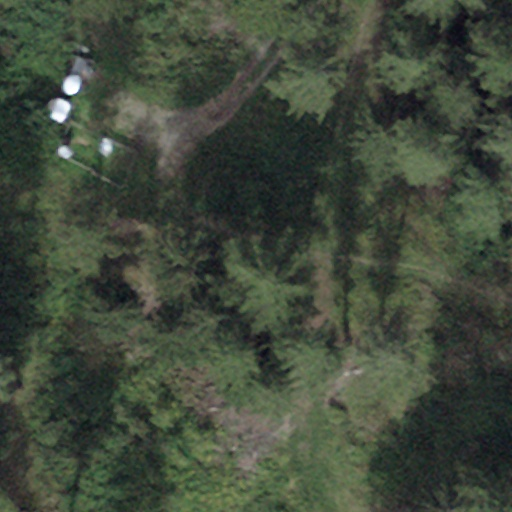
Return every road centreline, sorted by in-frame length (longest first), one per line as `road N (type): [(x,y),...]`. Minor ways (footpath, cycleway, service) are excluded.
road 1 (track): [(336,405),(393,278),(388,156),(365,53),(380,0)]
road 2 (track): [(178,511),(263,467),(336,405)]
